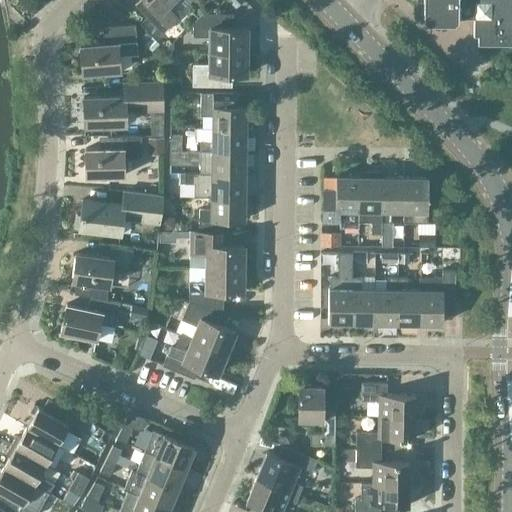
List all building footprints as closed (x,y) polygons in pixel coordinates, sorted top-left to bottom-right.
[(171,0),(148,0),(151,2),(142,11),(162,32),(178,17),(166,5),(171,0)] [(511,0),(423,0),(423,18),(427,22),(454,22),(458,18),(458,17),(473,18),(473,35),(477,36),(477,44),(511,44),(511,0)] [(209,49),(246,50),(247,27),(222,26),(222,12),(202,12),(192,21),(192,36),(209,36),(209,49)] [(137,52),(135,24),(103,27),(104,43),(80,45),(82,72),(120,69),(119,54),(137,52)] [(140,36),(145,42),(150,37),(145,31),(140,36)] [(152,50),(159,43),(151,36),(150,37),(145,42),(144,43),(152,50)] [(246,50),(209,49),(209,63),(192,63),(192,85),(221,85),(222,73),(246,73),(246,50)] [(174,71),(163,72),(162,80),(163,85),(174,85),(174,71)] [(163,109),(163,85),(162,80),(123,81),(124,95),(83,96),(84,125),(126,123),(125,110),(163,109)] [(212,127),(245,127),(246,104),(238,104),(238,92),(200,91),(200,114),(212,114),(212,127)] [(199,140),(199,150),(245,150),(245,127),(212,127),(211,140),(199,140)] [(180,131),(169,131),(169,149),(179,149),(180,131)] [(141,157),(141,135),(109,135),(110,147),(85,148),(85,176),(123,175),(123,157),(141,157)] [(148,137),(147,153),(163,153),(163,137),(148,137)] [(170,149),(170,166),(182,166),(182,149),(170,149)] [(245,150),(199,150),(199,172),(211,172),(211,173),(245,173),(245,150)] [(169,171),(169,180),(180,180),(180,171),(169,171)] [(359,175),(358,221),(371,221),(370,233),(380,233),(380,221),(382,176),(382,172),(366,171),(366,175),(359,175)] [(211,172),(199,172),(184,172),(184,182),(193,183),(193,195),(211,195),(244,196),(245,173),(211,173),(211,172)] [(323,188),(322,220),(339,220),(339,226),(358,226),(358,221),(359,175),(335,175),(335,189),(323,188)] [(404,176),(382,176),(380,221),(381,221),(391,221),(391,209),(402,210),(404,210),(404,176)] [(404,210),(403,221),(427,222),(428,176),(404,176),(404,210)] [(159,222),(163,194),(124,190),(122,204),(82,199),(80,214),(76,213),(74,226),(120,232),(122,218),(159,222)] [(199,208),(198,230),(223,230),(223,219),(244,219),(244,196),(211,195),(211,208),(199,208)] [(160,216),(160,229),(172,229),(172,216),(160,216)] [(223,230),(198,230),(190,230),(176,231),(176,236),(189,236),(189,253),(206,253),(206,267),(243,267),(244,244),(223,244),(223,230)] [(418,233),(418,246),(434,246),(435,234),(418,233)] [(380,234),(380,246),(390,246),(391,234),(380,234)] [(320,235),(320,244),(343,244),(343,235),(320,235)] [(112,266),(130,269),(132,247),(110,244),(109,256),(75,252),(72,280),(109,284),(112,266)] [(351,263),(352,251),(337,251),(337,275),(329,275),(329,287),(328,287),(327,321),(351,321),(351,275),(352,263),(351,263)] [(366,251),(352,251),(351,263),(352,263),(366,263),(366,251)] [(397,262),(397,251),(381,251),(380,262),(397,262)] [(397,251),(397,262),(416,263),(416,252),(397,251)] [(189,280),(188,300),(218,306),(218,290),(243,291),(243,267),(206,267),(206,280),(189,280)] [(419,288),(419,322),(442,322),(442,300),(454,301),(455,269),(442,269),(442,277),(419,276),(419,288)] [(361,276),(351,275),(351,321),(373,321),(374,288),(361,288),(361,276)] [(374,288),(373,321),(396,322),(397,276),(387,276),(387,288),(374,288)] [(397,276),(396,322),(419,322),(419,288),(407,288),(407,276),(397,276)] [(131,305),(119,302),(90,296),(88,308),(66,303),(60,330),(95,338),(99,322),(114,326),(118,310),(129,312),(131,305)] [(218,306),(188,300),(181,319),(196,325),(191,337),(191,338),(225,352),(234,330),(212,321),(218,306)] [(145,319),(148,307),(132,304),(130,315),(145,319)] [(191,338),(191,337),(179,332),(174,345),(170,344),(162,364),(189,376),(194,364),(216,373),(225,352),(191,338)] [(154,341),(145,338),(140,353),(148,356),(154,341)] [(378,415),(414,416),(414,394),(386,393),(386,382),(361,381),(361,399),(378,400),(378,415)] [(298,419),(310,419),(309,444),(334,444),(335,410),(322,410),(323,385),(298,385),(298,419)] [(26,426),(57,443),(65,428),(74,433),(83,418),(53,400),(46,411),(33,403),(29,411),(33,413),(26,426)] [(414,416),(378,415),(378,431),(356,431),(355,448),(381,449),(381,438),(414,438),(414,416)] [(88,439),(101,443),(107,423),(94,419),(88,439)] [(123,423),(116,437),(125,441),(132,426),(123,423)] [(14,436),(11,443),(45,463),(57,443),(26,426),(19,439),(14,436)] [(277,442),(282,444),(291,448),(297,434),(283,428),(277,442)] [(143,450),(186,467),(194,446),(152,429),(143,450)] [(173,438),(184,442),(187,436),(175,431),(173,438)] [(11,453),(3,465),(34,483),(48,491),(54,481),(40,473),(45,463),(11,443),(7,450),(11,453)] [(266,450),(256,475),(299,493),(302,485),(292,481),(299,465),(311,470),(316,458),(282,444),(277,455),(266,450)] [(112,445),(106,457),(116,461),(119,454),(121,449),(112,445)] [(333,461),(355,461),(355,448),(333,448),(333,461)] [(381,449),(355,448),(355,461),(355,466),(373,466),(373,481),(373,482),(408,483),(409,461),(380,460),(381,449)] [(116,461),(116,462),(131,468),(135,469),(177,487),(186,467),(143,450),(138,461),(119,454),(116,461)] [(106,457),(99,471),(109,475),(116,462),(116,461),(106,457)] [(34,483),(3,465),(0,471),(0,490),(1,491),(0,491),(0,504),(11,511),(35,511),(48,491),(34,483)] [(177,487),(135,469),(131,468),(123,488),(127,489),(169,507),(177,487)] [(73,479),(84,486),(89,477),(78,471),(73,479)] [(299,493),(256,475),(246,500),(257,504),(253,511),(279,511),(286,497),(295,501),(299,493)] [(84,486),(73,479),(68,488),(79,494),(84,486)] [(86,495),(97,500),(103,485),(94,481),(86,495)] [(373,482),(373,481),(361,481),(361,498),(355,498),(354,511),(379,511),(380,505),(408,505),(408,483),(373,482)] [(166,511),(169,507),(127,489),(119,509),(125,511),(166,511)] [(79,506),(92,511),(101,511),(105,503),(97,500),(86,495),(79,506)] [(65,511),(69,505),(58,499),(51,510),(53,511),(65,511)]
